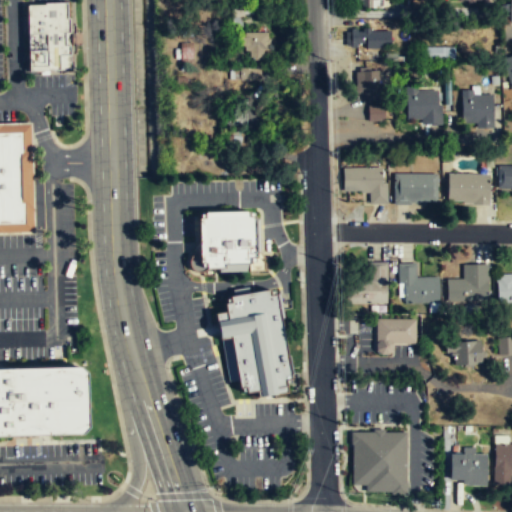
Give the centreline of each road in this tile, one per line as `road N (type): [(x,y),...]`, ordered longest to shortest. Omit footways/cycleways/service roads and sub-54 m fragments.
road 1 (secondary): [(187,511),(121,310),(108,0)]
road 2 (residential): [(313,0),(323,511)]
road 3 (residential): [(316,231),(511,233)]
road 4 (secondary): [(130,347),(123,409),(137,472),(114,511)]
